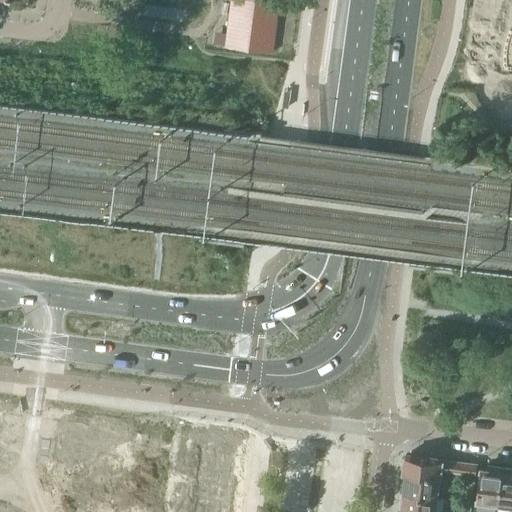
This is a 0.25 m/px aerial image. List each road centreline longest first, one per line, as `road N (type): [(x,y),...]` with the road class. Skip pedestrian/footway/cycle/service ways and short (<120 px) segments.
road 1 (secondary): [(40,344),(280,376),(339,350),(361,315),(408,0)]
road 2 (secondary): [(362,0),(325,267),(305,300),(247,320),(47,294)]
road 3 (residential): [(375,511),(387,432),(511,440)]
road 4 (residential): [(28,433),(185,452)]
